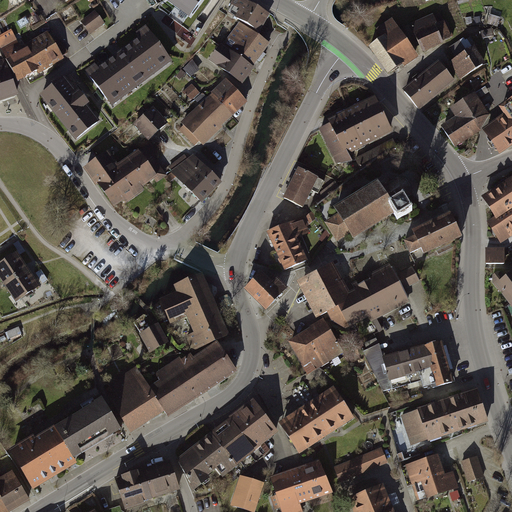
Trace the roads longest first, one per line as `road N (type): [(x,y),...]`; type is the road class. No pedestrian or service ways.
road 1 (residential): [(462,179),(473,222),(474,326),(508,442)]
road 2 (tertiary): [(348,47),(249,225),(235,272)]
road 3 (residential): [(172,248),(227,184),(254,98),(286,36)]
road 4 (tertiary): [(0,125),(53,143),(115,221),(172,248)]
road 5 (residential): [(235,272),(254,341),(246,378),(161,435)]
road 6 (tertiary): [(348,47),(462,179)]
road 7 (residential): [(161,435),(36,511)]
